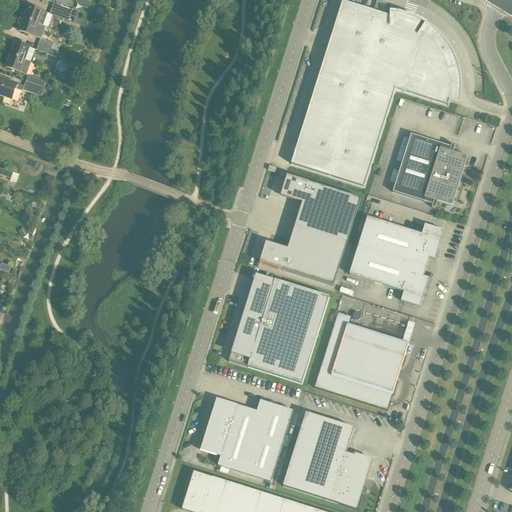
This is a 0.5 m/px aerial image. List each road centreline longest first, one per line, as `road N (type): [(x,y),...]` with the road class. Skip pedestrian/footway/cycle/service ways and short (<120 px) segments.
road 1 (unclassified): [(148,511),(310,0)]
road 2 (unclassified): [(511,108),(389,511)]
road 3 (secondary): [(511,220),(423,511)]
road 4 (secondary): [(440,511),(511,295)]
road 5 (unclassified): [(472,511),(511,386)]
